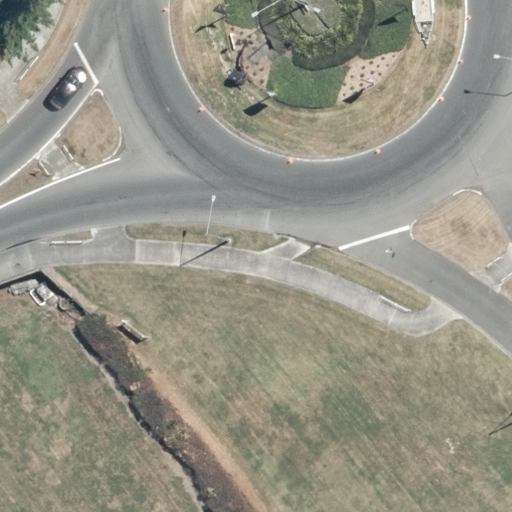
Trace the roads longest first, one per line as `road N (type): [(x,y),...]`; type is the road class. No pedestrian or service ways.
road 1 (unclassified): [(511,335),(463,296),(289,197)]
road 2 (secondary): [(482,102),(447,147),(400,180),(346,197),(289,197)]
road 3 (secondary): [(213,169),(86,198),(0,231)]
road 4 (secondary): [(213,169),(185,147),(142,87),(127,0)]
road 5 (secondary): [(0,156),(33,130),(86,60),(113,0)]
